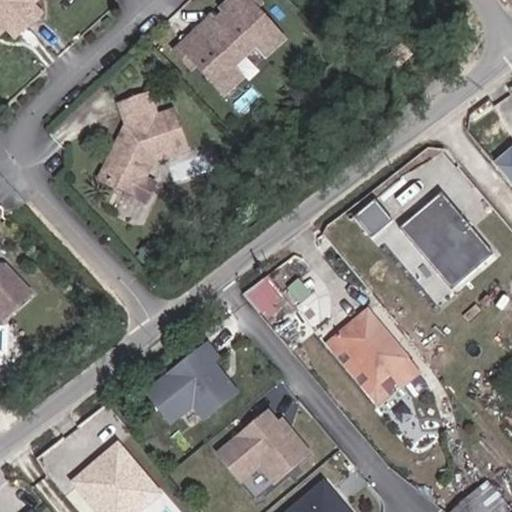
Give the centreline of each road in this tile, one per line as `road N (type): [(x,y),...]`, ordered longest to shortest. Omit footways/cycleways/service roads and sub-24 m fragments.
road 1 (residential): [(159,1),(4,147),(163,328)]
road 2 (residential): [(221,284),(413,511)]
road 3 (unclassified): [(221,284),(439,116)]
road 4 (unclassified): [(0,454),(163,328)]
